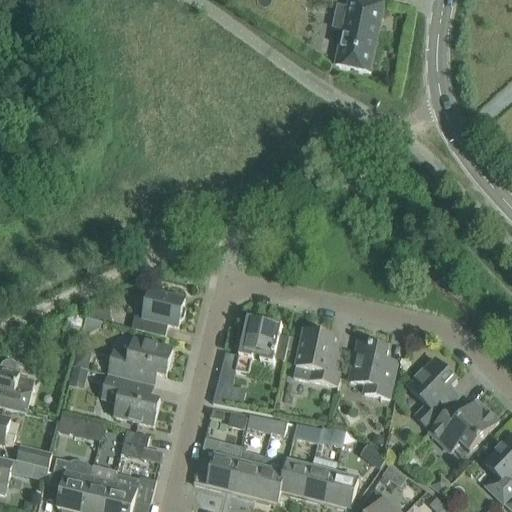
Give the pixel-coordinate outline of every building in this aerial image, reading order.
[(343,32),(340,49),(336,69),(370,76),(385,5),(361,0),(350,0),(348,11),(338,9),(334,30),(343,32)] [(185,302),(151,293),(144,321),(135,319),(132,332),(166,340),(169,329),(178,331),(180,323),(184,321),(186,313),(184,309),(185,302)] [(283,328),(269,325),(248,320),(245,334),(239,332),(235,349),(241,351),(236,375),(250,378),(253,363),(274,367),(275,363),(285,365),(290,341),(280,338),(283,328)] [(297,371),(295,380),(310,384),(337,390),(341,374),(345,354),(334,352),(336,340),(331,339),(305,333),(300,353),(297,371)] [(109,378),(142,386),(154,389),(157,377),(166,380),(173,352),(134,343),(131,357),(115,353),(109,378)] [(359,345),(354,365),(350,384),(366,388),(364,396),(389,402),(390,398),(398,365),(386,363),(388,352),(359,345)] [(436,363),(434,365),(431,362),(421,373),(423,376),(409,391),(426,408),(415,420),(428,432),(453,406),(445,398),(458,384),(436,363)] [(0,410),(27,417),(33,395),(17,391),(20,379),(17,378),(18,373),(18,371),(18,370),(18,369),(17,368),(17,367),(16,366),(15,365),(14,364),(12,363),(10,363),(8,363),(7,363),(5,364),(4,366),(3,367),(2,368),(1,369),(0,374),(0,373),(0,410)] [(154,389),(142,386),(109,378),(103,403),(119,406),(115,420),(154,430),(161,403),(151,400),(154,389)] [(216,393),(213,407),(228,410),(236,380),(234,380),(234,383),(220,380),(216,393)] [(458,407),(444,422),(431,437),(451,456),(461,445),(470,454),(499,425),(487,413),(484,416),(475,407),(466,415),(458,407)] [(245,433),(248,421),(232,417),(230,429),(245,433)] [(62,418),(59,434),(69,436),(73,420),(62,418)] [(271,436),(274,423),(250,418),(248,431),(271,436)] [(16,438),(8,436),(11,422),(0,419),(0,448),(4,450),(5,448),(13,450),(16,438)] [(271,436),(285,439),(288,426),(274,423),(271,436)] [(319,445),(322,433),(298,428),(294,441),(319,448),(319,445)] [(323,428),(322,433),(319,445),(341,451),(346,434),(323,428)] [(150,439),(131,435),(127,434),(124,446),(147,452),(150,439)] [(485,489),(504,508),(511,500),(511,439),(499,453),(485,467),(497,478),(485,489)] [(239,466),(234,465),(217,461),(221,445),(206,441),(194,488),(222,495),(223,493),(232,495),(239,466)] [(124,446),(121,458),(145,463),(147,452),(124,446)] [(22,449),(18,464),(49,472),(53,457),(22,449)] [(376,452),(369,462),(381,471),(389,461),(376,452)] [(254,503),(265,460),(242,454),(239,466),(232,495),(241,497),(240,499),(254,503)] [(0,497),(5,499),(8,487),(11,477),(11,475),(13,467),(14,463),(0,459),(0,497)] [(269,507),(269,505),(279,507),(282,495),(289,466),(265,460),(254,503),(269,507)] [(57,511),(60,511),(83,511),(91,481),(93,471),(91,470),(89,468),(87,467),(86,466),(78,464),(76,464),(73,464),(71,465),(57,462),(50,489),(62,492),(57,511)] [(289,499),(304,503),(312,472),(289,466),(282,495),(290,497),(289,499)] [(390,484),(397,474),(390,469),(383,479),(390,484)] [(335,478),(312,472),(304,503),(318,507),(319,505),(328,507),(335,478)] [(133,511),(136,504),(151,508),(157,484),(141,480),(140,483),(116,477),(114,487),(107,511),(133,511)] [(351,511),(359,484),(335,478),(328,507),(337,509),(336,511),(338,511),(351,511)] [(107,511),(114,487),(91,481),(83,511),(107,511)] [(398,511),(386,500),(374,511),(398,511)] [(442,511),(445,510),(437,501),(430,508),(434,511),(442,511)]
